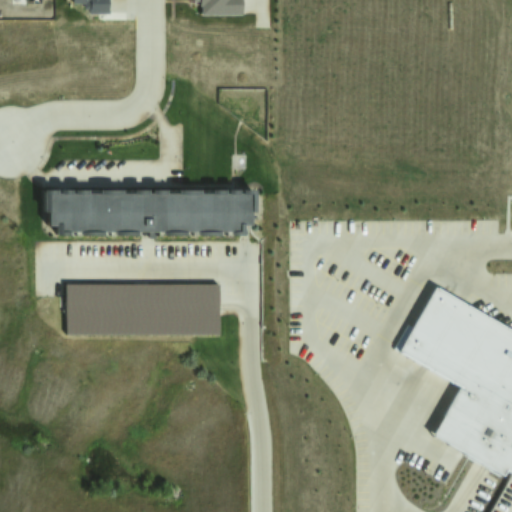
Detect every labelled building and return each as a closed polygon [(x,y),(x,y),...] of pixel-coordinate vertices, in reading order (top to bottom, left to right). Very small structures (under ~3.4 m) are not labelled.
[(105,0),(105,9),(106,9),(106,12),(86,12),(86,8),(82,8),(82,2),(80,1),(70,1),(70,0),(105,0)] [(194,0),(194,10),(202,9),(202,20),(242,20),(242,0),(194,0)] [(39,188),(39,213),(44,212),(44,224),(52,224),(52,234),(64,234),(64,230),(76,230),(76,234),(98,234),(98,229),(111,229),(111,234),(131,233),(131,230),(147,230),(147,236),(152,236),(152,230),(159,230),(159,234),(180,234),(180,230),(193,230),(193,235),(216,234),(216,230),(228,230),(228,235),(239,234),(239,229),(243,229),(243,224),(248,224),(248,211),(252,211),(252,187),(238,187),(238,192),(236,192),(236,187),(224,187),(224,192),(221,192),(221,188),(208,188),(208,192),(197,192),(197,188),(173,188),(174,192),(162,192),(162,189),(149,189),(149,193),(143,193),(143,189),(130,189),(130,193),(118,193),(118,188),(95,189),(95,192),(85,193),(85,188),(70,188),(70,191),(68,191),(68,188),(56,188),(56,192),(53,192),(53,188),(39,188)] [(63,283),(63,333),(216,334),(216,283),(63,283)] [(511,337),(435,291),(398,353),(460,390),(431,437),(503,480),(508,472),(511,474),(511,337)]
